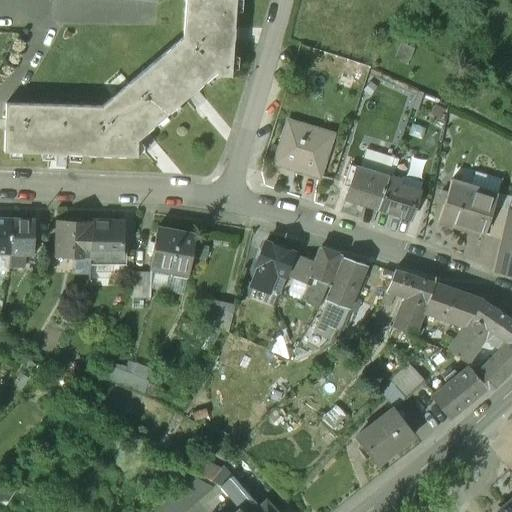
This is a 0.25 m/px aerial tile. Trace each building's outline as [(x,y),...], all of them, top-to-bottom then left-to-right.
[(102,108),(6,104),(4,152),(137,156),(137,140),(194,92),(217,72),(219,75),(231,76),(236,0),(186,0),(184,38),(102,108)] [(414,49),(402,43),(395,59),(407,64),(414,49)] [(318,131),(289,122),(276,164),(290,169),(291,166),(320,175),(330,143),(316,139),(318,131)] [(392,159),(367,151),(361,170),(388,179),(395,160),(395,159),(394,159),(394,157),(393,156),(392,159)] [(361,170),(356,168),(356,169),(351,167),(344,187),(350,188),(346,200),(379,211),(389,179),(388,179),(361,170)] [(400,183),(389,179),(379,211),(412,221),(420,193),(412,191),(411,195),(398,191),(400,183)] [(498,196),(452,182),(439,223),(454,228),(456,222),(469,226),(468,230),(483,235),(483,237),(485,237),(498,196)] [(499,209),(489,238),(502,243),(508,213),(509,213),(509,212),(499,209)] [(511,213),(509,213),(508,213),(502,243),(495,274),(511,277),(511,213)] [(12,219),(0,218),(0,254),(10,254),(11,254),(12,219)] [(35,220),(12,219),(11,254),(10,254),(9,267),(24,268),(24,255),(34,255),(35,220)] [(113,221),(92,220),(92,222),(90,258),(108,258),(108,265),(122,265),(123,222),(113,222),(113,221)] [(92,222),(57,221),(56,257),(90,258),(92,222)] [(196,236),(157,229),(150,268),(173,272),(189,275),(196,236)] [(296,255),(266,244),(257,266),(260,267),(252,286),(269,292),(276,274),(287,278),(296,255)] [(322,248),(316,263),(296,255),(287,278),(309,287),(303,301),(319,311),(329,286),(330,285),(341,255),(322,248)] [(365,267),(345,260),(327,302),(344,308),(349,310),(350,310),(355,296),(354,296),(365,267)] [(436,286),(396,272),(387,291),(407,299),(399,318),(402,319),(403,324),(411,328),(412,325),(417,327),(423,314),(425,308),(426,308),(435,287),(435,288),(436,286)] [(152,273),(134,273),(133,290),(129,298),(151,299),(152,273)] [(484,303),(436,286),(435,288),(426,308),(426,309),(427,310),(425,314),(466,328),(484,303)] [(235,306),(220,303),(214,330),(229,333),(235,306)] [(511,322),(484,303),(466,328),(449,352),(467,365),(484,341),(487,343),(488,342),(501,352),(509,345),(511,346),(511,322)] [(340,318),(339,319),(345,320),(345,321),(349,310),(344,308),(340,318)] [(324,313),(318,328),(324,330),(339,335),(345,320),(339,319),(340,318),(324,313)] [(399,318),(397,321),(390,336),(398,340),(401,333),(412,339),(417,327),(412,325),(411,328),(403,324),(402,319),(399,318)] [(324,330),(318,328),(313,336),(318,339),(324,330)] [(348,337),(344,336),(338,343),(344,348),(356,339),(350,334),(348,337)] [(501,352),(493,360),(492,359),(491,360),(492,361),(477,377),(488,390),(495,389),(511,372),(511,346),(509,345),(501,352)] [(100,376),(119,384),(125,372),(106,364),(100,376)] [(425,384),(409,366),(406,368),(391,383),(406,401),(407,401),(425,384)] [(469,367),(458,376),(454,372),(444,380),(447,385),(431,397),(451,421),(488,390),(477,377),(469,367)] [(148,382),(125,372),(119,384),(143,394),(148,382)] [(391,383),(380,393),(395,410),(395,411),(406,401),(391,383)] [(336,407),(324,419),(334,429),(346,417),(336,407)] [(395,410),(357,440),(377,467),(415,437),(395,411),(395,410)] [(176,414),(159,445),(167,450),(184,419),(176,414)] [(221,470),(198,458),(190,471),(220,487),(220,488),(231,477),(225,471),(222,471),(221,470)] [(251,471),(240,459),(235,463),(232,467),(231,468),(242,480),(251,471)] [(185,511),(212,489),(190,476),(148,511),(185,511)] [(275,511),(266,502),(258,509),(231,477),(220,488),(221,489),(231,500),(233,503),(240,511),(275,511)] [(231,500),(221,489),(215,494),(225,505),(231,500)] [(240,511),(233,503),(221,511),(240,511)]
